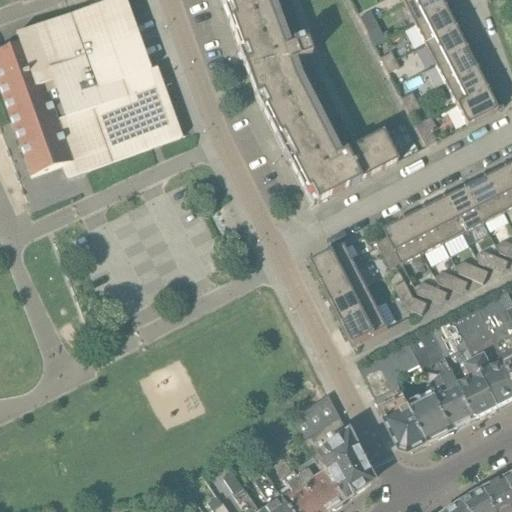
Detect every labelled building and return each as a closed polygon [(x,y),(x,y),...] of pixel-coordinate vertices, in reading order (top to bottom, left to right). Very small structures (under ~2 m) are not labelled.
[(218,0),(222,10),(249,0),(218,0)] [(232,38),(273,23),(264,0),(249,0),(222,10),(232,38)] [(414,28),(452,10),(446,0),(419,0),(404,8),(414,28)] [(67,181),(180,142),(160,86),(154,88),(122,1),(34,32),(38,41),(0,54),(0,93),(31,181),(63,169),(67,181)] [(424,48),(461,29),(452,10),(414,28),(424,48)] [(363,28),(374,22),(370,15),(359,20),(363,28)] [(367,36),(378,30),(374,22),(363,28),(367,36)] [(244,69),(285,54),(273,23),(232,38),(244,69)] [(435,68),(472,49),(461,29),(424,48),(435,68)] [(445,88),(482,69),(472,49),(435,68),(445,88)] [(254,98),(284,83),(293,78),(285,54),(244,69),(254,98)] [(384,69),(395,63),(391,55),(380,61),(384,69)] [(384,69),(388,76),(399,71),(395,63),(384,69)] [(455,107),(492,88),(482,69),(445,88),(455,107)] [(267,125),(306,105),(293,78),(254,98),(267,125)] [(466,130),(503,111),(492,88),(455,107),(466,130)] [(405,109),(415,104),(411,96),(401,101),(405,109)] [(409,117),(419,111),(415,104),(405,109),(409,117)] [(281,152),(320,132),(306,105),(267,125),(281,152)] [(436,145),(431,134),(436,132),(430,120),(414,128),(420,140),(426,150),(436,145)] [(295,178),(333,159),(320,132),(281,152),(295,178)] [(397,165),(382,136),(360,148),(374,177),(397,165)] [(355,187),(374,177),(360,148),(344,156),(344,157),(340,159),(355,187)] [(311,210),(355,187),(340,159),(335,162),(333,159),(295,178),(311,210)] [(505,217),(511,212),(511,180),(506,169),(486,180),(505,217)] [(485,227),(505,217),(486,180),(466,190),(485,227)] [(464,237),(485,227),(466,190),(446,201),(464,237)] [(444,248),(464,237),(446,201),(425,211),(444,248)] [(424,258),(444,248),(425,211),(405,221),(424,258)] [(403,269),(424,258),(405,221),(384,232),(385,235),(393,250),(401,266),(403,269)] [(382,256),(393,250),(385,235),(375,241),(374,241),(382,256)] [(499,256),(506,258),(511,247),(505,244),(496,249),(499,256)] [(320,287),(356,269),(346,248),(334,254),(309,267),(320,287)] [(401,266),(393,250),(382,256),(390,272),(401,266)] [(479,266),(486,269),(491,257),(484,254),(475,259),(479,266)] [(470,267),(465,279),(483,287),(488,275),(470,267)] [(356,269),(320,287),(330,308),(367,289),(356,269)] [(438,287),(445,290),(450,278),(444,275),(435,280),(438,287)] [(394,290),(398,298),(409,292),(405,284),(394,290)] [(417,297),(425,300),(430,288),(423,285),(414,290),(417,297)] [(367,289),(330,308),(341,329),(378,310),(367,289)] [(511,323),(511,291),(499,298),(511,323)] [(398,298),(404,310),(417,316),(422,318),(427,306),(413,300),(409,292),(398,298)] [(511,380),(511,323),(499,298),(476,310),(511,380)] [(378,310),(341,329),(352,349),(365,343),(388,331),(388,330),(378,310)] [(500,412),(511,405),(511,380),(476,310),(453,321),(500,412)] [(477,424),(500,412),(453,321),(431,333),(477,424)] [(456,434),(477,424),(431,333),(410,343),(423,368),(437,396),(456,434)] [(423,368),(410,343),(383,357),(398,385),(400,379),(423,368)] [(414,456),(428,448),(408,407),(400,390),(398,385),(383,357),(358,370),(400,452),(414,456)] [(456,434),(437,396),(435,397),(423,403),(422,400),(408,407),(428,448),(456,434)] [(313,462),(342,506),(351,500),(364,491),(367,478),(362,467),(347,436),(346,436),(327,401),(287,423),(313,462)] [(318,511),(333,511),(342,506),(313,462),(293,475),(318,511)] [(288,511),(318,511),(293,475),(282,482),(286,489),(277,496),(288,511)] [(257,511),(243,493),(234,478),(231,476),(223,481),(235,499),(234,499),(242,511),(257,511)] [(288,511),(277,496),(264,478),(254,485),(270,508),(264,511),(288,511)] [(481,493),(491,511),(511,511),(511,498),(503,481),(481,493)] [(491,511),(481,493),(458,506),(462,511),(491,511)] [(225,511),(222,508),(216,499),(205,506),(210,511),(225,511)]
